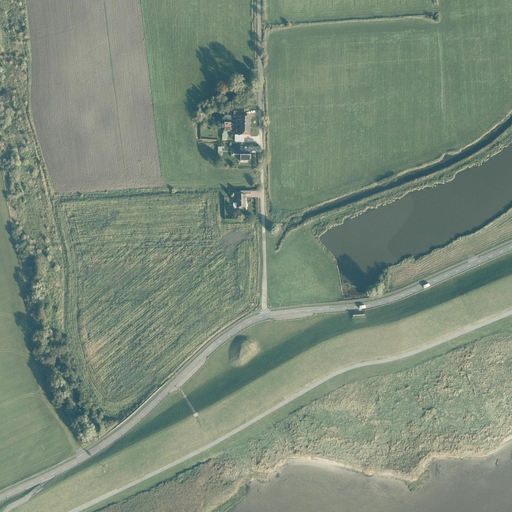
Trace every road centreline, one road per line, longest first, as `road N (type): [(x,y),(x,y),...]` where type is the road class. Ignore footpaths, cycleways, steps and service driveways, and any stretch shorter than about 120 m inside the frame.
road 1 (residential): [(0,500),(100,449),(248,323),(380,303),(511,247)]
road 2 (track): [(511,313),(348,368),(75,511)]
road 3 (track): [(264,316),(258,0)]
